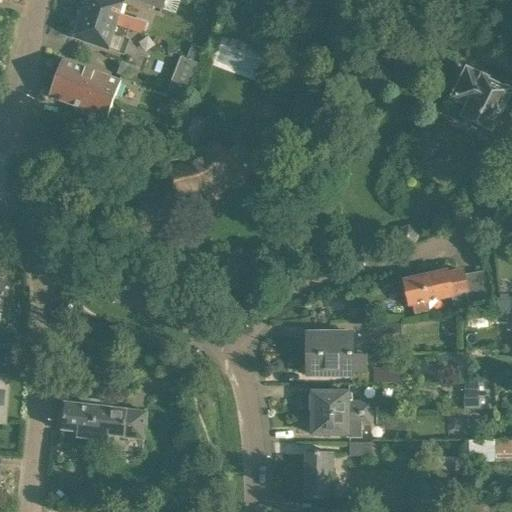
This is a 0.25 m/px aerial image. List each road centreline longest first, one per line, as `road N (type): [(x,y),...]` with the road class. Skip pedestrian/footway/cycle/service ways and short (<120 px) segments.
road 1 (residential): [(511,170),(470,226),(441,247),(326,274),(273,304),(231,353)]
road 2 (residential): [(31,511),(42,269)]
road 3 (residential): [(231,353),(121,291),(42,269)]
road 4 (residential): [(253,511),(253,440),(231,353)]
